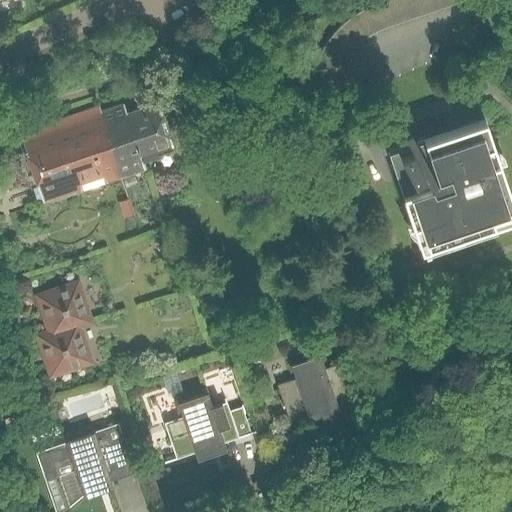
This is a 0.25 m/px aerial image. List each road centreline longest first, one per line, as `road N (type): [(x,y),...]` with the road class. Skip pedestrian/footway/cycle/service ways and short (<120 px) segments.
road 1 (unclassified): [(93,81),(345,0)]
road 2 (residential): [(0,60),(133,0)]
road 3 (residential): [(279,511),(390,465)]
